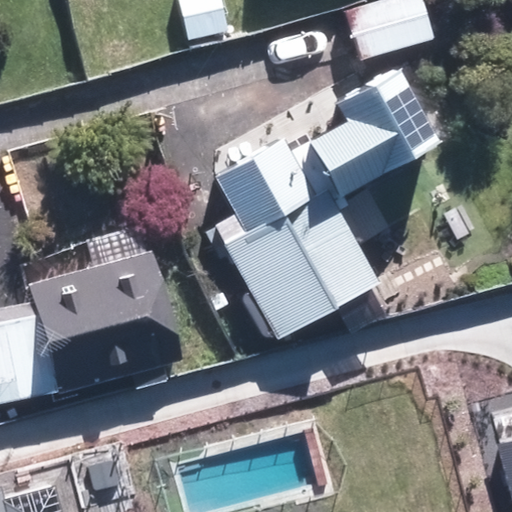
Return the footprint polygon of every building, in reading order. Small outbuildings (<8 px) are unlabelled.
[(130,0),(96,0),(105,27),(136,17),(130,0)] [(396,0),(337,19),(350,61),(428,36),(416,0),(396,0)] [(432,129),(381,58),(201,182),(221,214),(200,228),(273,344),(331,308),(351,341),(456,275),(414,209),(355,246),(327,203),(432,129)] [(0,405),(178,358),(137,222),(78,239),(86,265),(23,284),(28,300),(0,304),(0,405)] [(75,511),(68,478),(0,493),(0,511),(75,511)]
